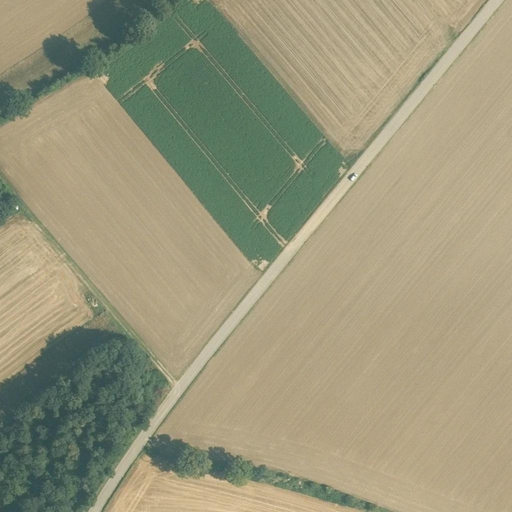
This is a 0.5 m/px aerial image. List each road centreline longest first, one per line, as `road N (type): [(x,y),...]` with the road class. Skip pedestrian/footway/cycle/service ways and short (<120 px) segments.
road 1 (tertiary): [(498,0),(177,391),(94,511)]
road 2 (track): [(177,391),(0,177)]
